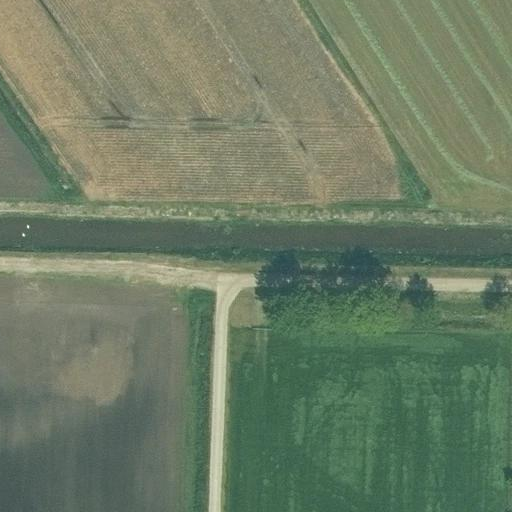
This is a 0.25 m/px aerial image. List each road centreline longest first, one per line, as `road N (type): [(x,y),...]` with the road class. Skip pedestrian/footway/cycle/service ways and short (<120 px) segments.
road 1 (unclassified): [(216,304),(222,283),(233,277),(511,284)]
road 2 (unknown): [(216,304),(0,295)]
